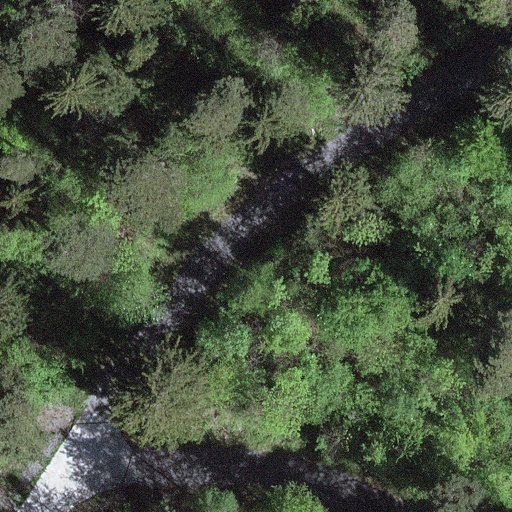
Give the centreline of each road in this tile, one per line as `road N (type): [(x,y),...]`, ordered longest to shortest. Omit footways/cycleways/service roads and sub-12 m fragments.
road 1 (track): [(45,511),(213,252),(511,39)]
road 2 (track): [(66,474),(271,458),(400,511)]
